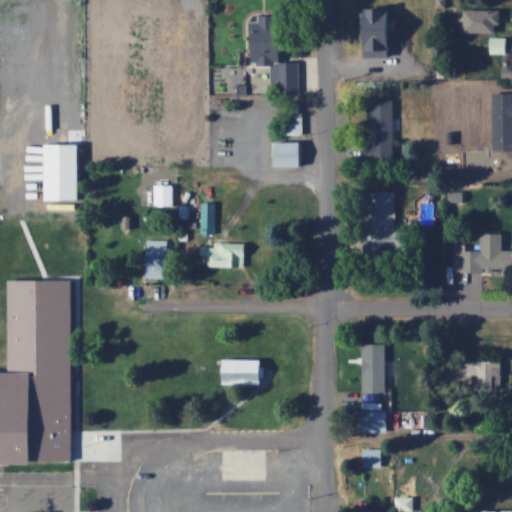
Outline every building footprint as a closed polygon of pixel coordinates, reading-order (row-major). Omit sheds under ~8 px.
[(366,51),(403,51),(403,24),(396,24),(396,5),(366,5),(366,51)] [(303,91),(302,59),(286,59),(286,12),(257,12),(257,63),(279,63),(279,92),(303,91)] [(188,15),(149,13),(148,30),(155,31),(154,42),(186,44),(188,15)] [(17,28),(17,53),(45,53),(45,44),(54,44),(54,20),(29,20),(29,28),(17,28)] [(396,156),(397,98),(372,97),(371,155),(396,156)] [(278,134),(304,134),(304,101),(278,101),(278,134)] [(265,143),(292,143),(292,168),(265,168),(265,143)] [(199,145),(169,145),(169,164),(199,164),(199,145)] [(156,184),(156,207),(176,207),(176,184),(156,184)] [(398,190),(372,190),(372,252),(407,252),(407,229),(398,229),(398,190)] [(417,223),(433,223),(433,191),(417,191),(417,223)] [(202,233),(216,233),(216,202),(202,202),(202,233)] [(455,244),(455,271),(508,270),(507,231),(482,231),(482,243),(455,244)] [(171,277),(171,240),(147,240),(147,277),(171,277)] [(207,266),(249,267),(249,243),(208,242),(207,266)] [(13,280),(77,279),(78,462),(0,462),(0,373),(14,373),(13,280)] [(213,359),(213,384),(253,384),(252,359),(213,359)] [(389,410),(362,410),(362,431),(389,431),(389,410)] [(384,447),(364,447),(364,466),(384,466),(384,447)] [(397,510),(415,510),(415,496),(397,496),(397,510)]
